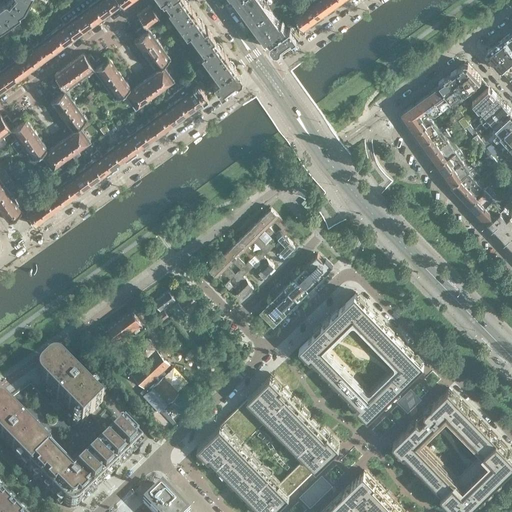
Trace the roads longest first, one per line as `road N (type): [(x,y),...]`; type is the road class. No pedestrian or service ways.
road 1 (tertiary): [(511,358),(364,208),(266,74)]
road 2 (residential): [(14,255),(266,74)]
road 3 (residential): [(470,43),(387,99),(386,109),(455,205),(511,262)]
road 4 (residential): [(511,434),(349,271)]
road 5 (residential): [(143,0),(0,105)]
road 6 (residential): [(158,455),(264,349)]
road 7 (residential): [(266,74),(375,0)]
